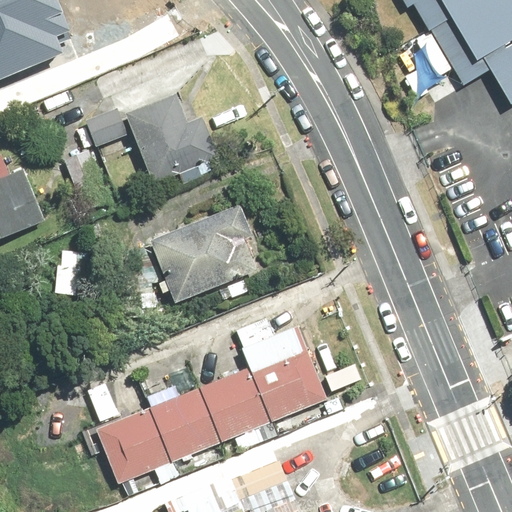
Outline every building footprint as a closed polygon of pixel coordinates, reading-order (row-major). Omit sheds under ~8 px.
[(0,0),(0,77),(63,50),(59,42),(74,35),(58,0),(0,0)] [(511,1),(511,0),(412,0),(454,75),(474,64),(484,82),(503,117),(511,112),(511,1)] [(119,107),(80,126),(95,156),(125,141),(149,191),(217,159),(184,90),(125,119),(119,107)] [(86,150),(63,160),(86,211),(109,200),(86,150)] [(0,248),(47,224),(20,171),(9,176),(0,157),(0,248)] [(234,208),(139,248),(167,315),(262,276),(234,208)] [(93,251),(63,249),(60,294),(90,296),(93,251)] [(85,437),(107,492),(323,407),(287,316),(231,338),(246,374),(117,424),(104,390),(85,398),(98,432),(85,437)]
